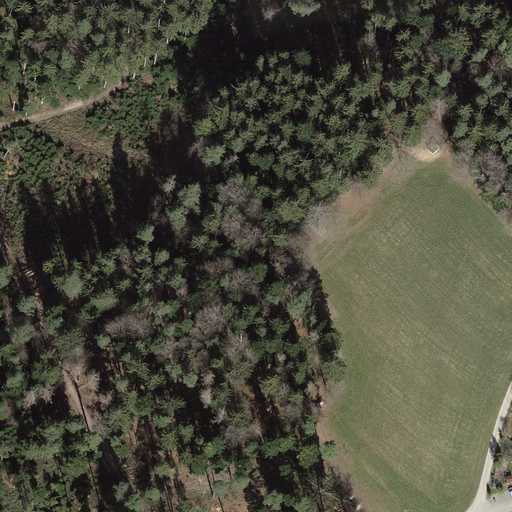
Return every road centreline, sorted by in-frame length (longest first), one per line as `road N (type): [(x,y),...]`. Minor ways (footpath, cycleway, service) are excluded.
road 1 (track): [(138,511),(0,243)]
road 2 (track): [(511,90),(385,0)]
